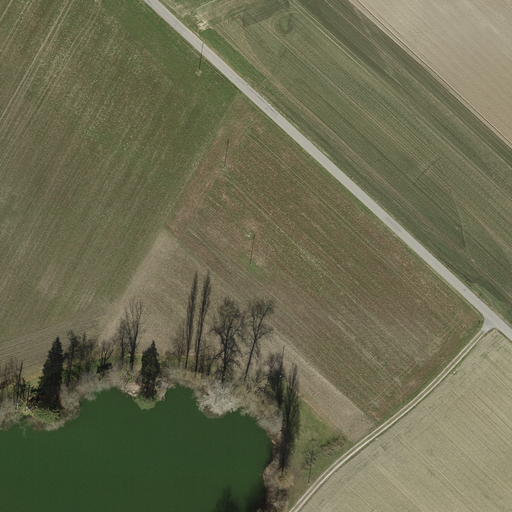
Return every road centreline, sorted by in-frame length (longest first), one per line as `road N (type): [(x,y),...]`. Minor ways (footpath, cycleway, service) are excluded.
road 1 (unclassified): [(151,0),(511,335)]
road 2 (track): [(495,319),(293,511)]
